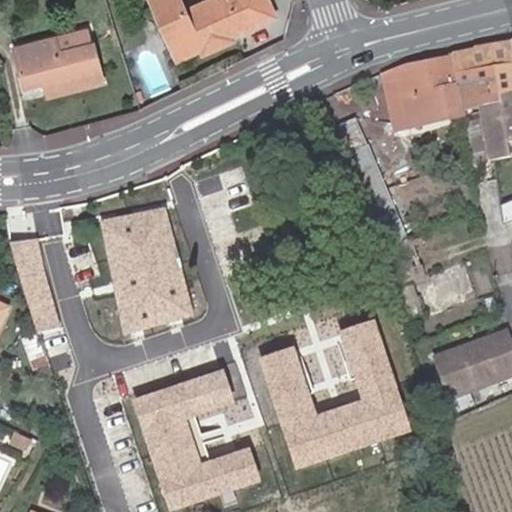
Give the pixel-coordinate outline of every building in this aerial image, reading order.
[(151,0),(171,50),(175,60),(198,49),(200,54),(230,42),(229,37),(274,17),(266,0),(207,0),(185,10),(181,0),(151,0)] [(51,39),(55,55),(91,45),(87,29),(51,39)] [(53,79),(57,93),(100,82),(91,45),(55,55),(51,39),(12,50),(22,89),(42,82),(53,79)] [(511,42),(448,57),(446,58),(452,86),(484,77),(489,97),(511,92),(511,42)] [(401,66),(394,70),(399,93),(401,99),(452,86),(446,58),(401,66)] [(401,99),(408,130),(440,123),(438,116),(478,110),(477,108),(491,105),(489,97),(484,77),(452,86),(401,99)] [(47,96),(57,93),(53,79),(42,82),(47,96)] [(511,92),(489,97),(491,105),(477,108),(478,110),(479,113),(489,171),(492,170),(491,162),(509,160),(507,146),(511,144),(511,92)] [(353,122),(327,132),(336,155),(363,146),(353,122)] [(363,146),(336,155),(377,254),(403,243),(363,146)] [(58,211),(5,219),(9,246),(14,264),(38,335),(61,329),(43,274),(36,243),(64,238),(58,211)] [(100,224),(125,336),(171,323),(166,306),(189,300),(163,212),(100,224)] [(416,283),(395,291),(399,303),(421,295),(416,283)] [(171,323),(194,317),(189,300),(166,306),(171,323)] [(391,380),(377,325),(350,332),(364,386),(391,380)] [(496,335),(434,361),(449,398),(511,373),(496,335)] [(406,431),(395,386),(368,392),(371,403),(312,418),(294,349),(269,355),(294,459),(406,431)] [(227,375),(169,389),(172,404),(146,410),(155,448),(173,444),(172,440),(185,437),(178,408),(191,404),(192,406),(208,402),(209,406),(233,400),(227,375)] [(32,443),(20,438),(15,448),(28,454),(32,443)] [(158,450),(173,505),(261,482),(253,452),(200,466),(194,440),(158,450)]
